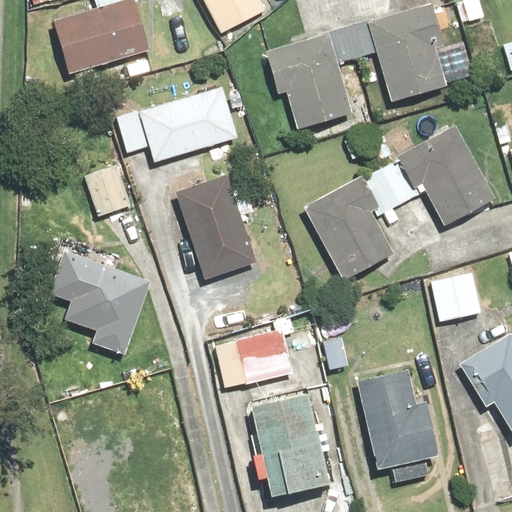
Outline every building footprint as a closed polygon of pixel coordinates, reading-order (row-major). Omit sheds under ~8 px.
[(261,0),(206,0),(225,37),(269,15),(261,0)] [(482,0),(469,0),(459,2),(464,24),(487,19),(482,0)] [(128,1),(48,25),(64,80),(145,56),(128,1)] [(428,7),(363,25),(386,106),(443,90),(432,52),(441,50),(428,7)] [(347,116),(324,36),(257,55),(269,98),(280,95),(291,132),(347,116)] [(219,91),(134,116),(149,166),(234,141),(219,91)] [(490,202),(451,129),(391,161),(407,193),(418,187),(440,228),(490,202)] [(121,166),(87,177),(99,218),(134,208),(121,166)] [(357,179),(298,210),(337,284),(389,257),(367,216),(374,213),(357,179)] [(223,180),(171,197),(199,283),(251,266),(223,180)] [(146,285),(56,255),(41,300),(65,308),(59,324),(91,335),(87,347),(121,358),(146,285)] [(475,273),(433,283),(443,323),(485,313),(475,273)] [(189,290),(172,296),(191,349),(208,343),(189,290)] [(216,347),(225,391),(303,377),(293,322),(276,325),(277,335),(216,347)] [(511,439),(511,346),(506,336),(455,366),(481,411),(490,406),(510,441),(511,439)] [(403,374),(352,384),(370,475),(432,462),(420,406),(410,408),(403,374)] [(101,390),(59,401),(70,444),(112,433),(101,390)] [(303,399),(243,411),(262,501),(322,488),(303,399)] [(184,511),(168,428),(111,439),(125,511),(184,511)]
